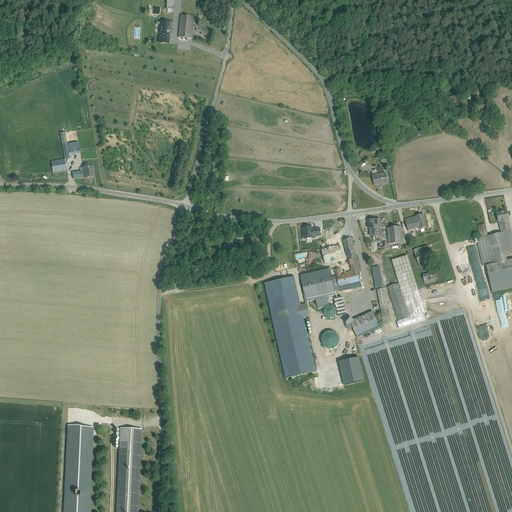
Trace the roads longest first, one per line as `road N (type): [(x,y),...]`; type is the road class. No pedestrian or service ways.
road 1 (unclassified): [(163,511),(158,304),(184,204)]
road 2 (unclassified): [(241,0),(323,78),(349,171),(368,193),(395,206)]
road 3 (track): [(434,201),(511,449)]
road 4 (unclassified): [(184,204),(270,220),(395,206)]
road 5 (unclassified): [(184,204),(227,55),(234,0)]
road 6 (unclassified): [(0,187),(73,187),(184,204)]
